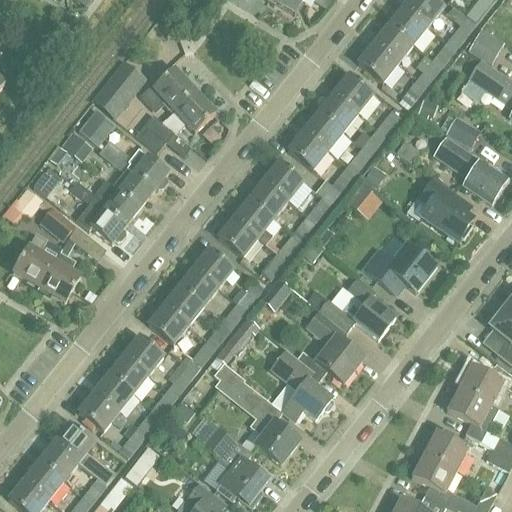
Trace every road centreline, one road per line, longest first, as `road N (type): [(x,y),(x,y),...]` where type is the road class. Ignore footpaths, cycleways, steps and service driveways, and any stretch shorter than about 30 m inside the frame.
road 1 (residential): [(0,446),(350,0)]
road 2 (residential): [(299,511),(511,239)]
